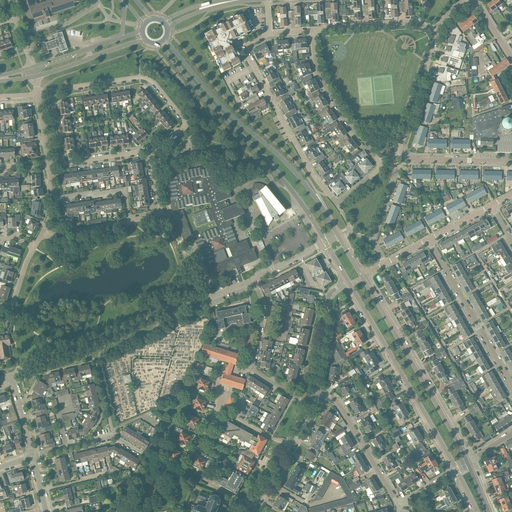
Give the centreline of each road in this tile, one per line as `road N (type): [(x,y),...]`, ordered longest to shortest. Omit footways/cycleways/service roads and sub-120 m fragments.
road 1 (secondary): [(337,234),(289,165),(166,38)]
road 2 (secondary): [(157,44),(267,160),(325,241)]
road 3 (secondary): [(348,283),(456,470)]
road 4 (secondary): [(467,462),(361,276)]
road 5 (residential): [(335,203),(245,50),(269,33)]
road 6 (residential): [(51,92),(149,78),(185,123),(152,150)]
road 7 (residential): [(511,385),(428,240)]
road 8 (residential): [(309,403),(251,369),(265,308),(254,279)]
road 9 (residential): [(378,160),(325,88),(310,30)]
road 10 (residential): [(398,504),(338,402),(314,389)]
road 11 (residential): [(310,30),(412,23),(439,30)]
road 12 (residential): [(401,152),(439,30)]
road 13 (residential): [(33,456),(112,435),(145,455)]
